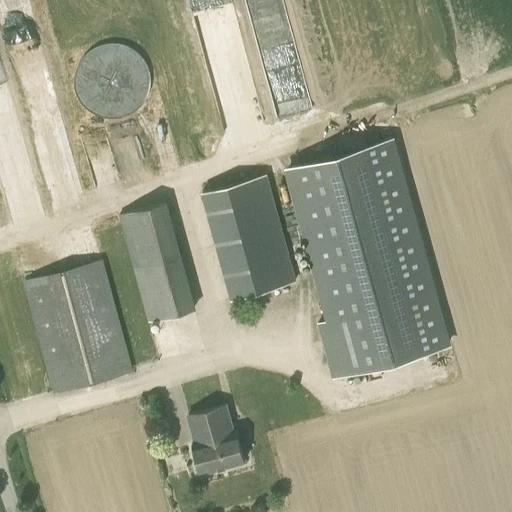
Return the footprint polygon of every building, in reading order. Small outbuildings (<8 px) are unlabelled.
[(148,85),(149,76),(148,68),(146,60),(141,52),(135,46),(128,41),(121,38),(113,36),(106,36),(99,37),(91,40),(83,45),(78,50),(73,57),(70,63),(69,71),(68,78),(69,85),(72,94),(76,101),(81,106),(86,110),(92,113),(100,116),(109,117),(117,116),(125,113),(133,109),(138,104),(142,99),(146,91),(148,85)] [(409,357),(352,148),(283,167),(325,320),(317,322),(332,378),(409,357)] [(295,280),(266,173),(203,190),(231,297),(295,280)] [(119,214),(147,322),(195,308),(166,200),(119,214)] [(133,371),(122,330),(103,258),(22,280),(52,392),(133,371)] [(188,414),(196,441),(192,442),(200,472),(244,460),(235,430),(232,431),(224,404),(188,414)]
